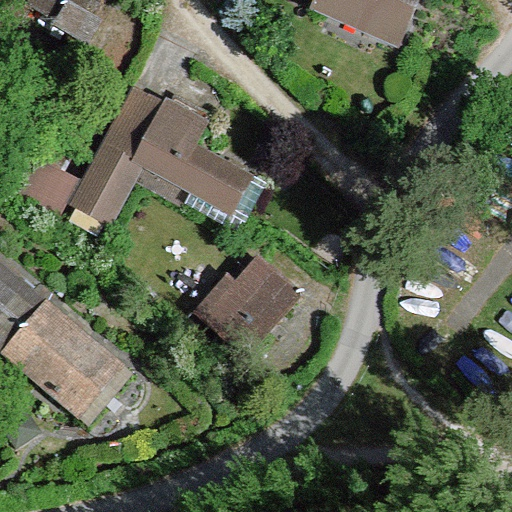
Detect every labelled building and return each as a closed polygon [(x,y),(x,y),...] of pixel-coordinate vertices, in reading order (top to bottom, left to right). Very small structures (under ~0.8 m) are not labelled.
[(5,0),(3,13),(112,33),(117,0),(5,0)] [(440,0),(336,0),(329,19),(416,56),(440,0)] [(208,131),(132,90),(81,185),(37,161),(15,201),(58,224),(66,208),(112,233),(143,175),(234,223),(256,181),(197,150),(208,131)] [(203,304),(257,347),(309,282),(255,239),(203,304)] [(0,340),(50,284),(0,241),(0,340)] [(134,378),(48,307),(3,362),(89,433),(134,378)]
